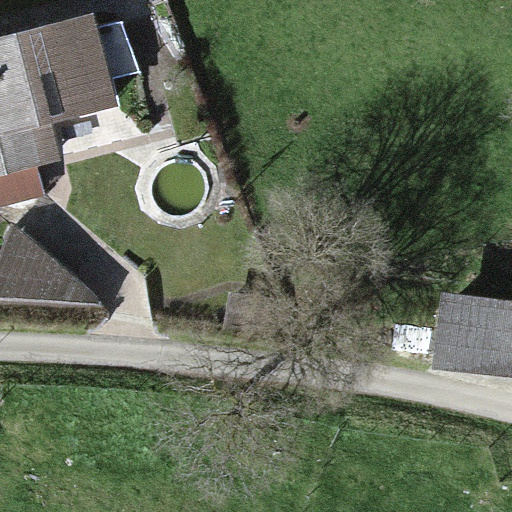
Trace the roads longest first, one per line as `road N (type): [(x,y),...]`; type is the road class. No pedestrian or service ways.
road 1 (residential): [(511,409),(331,374),(0,344)]
road 2 (track): [(0,444),(119,475)]
